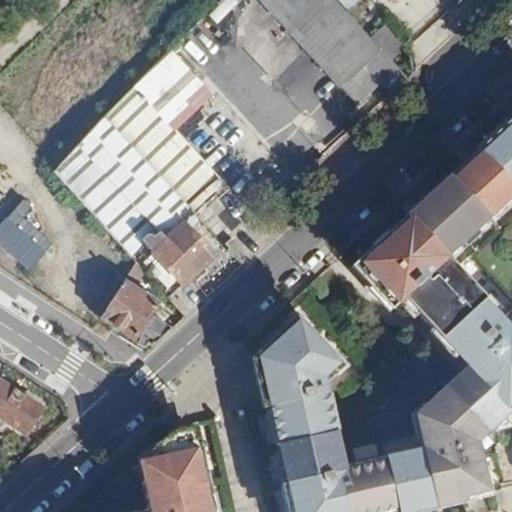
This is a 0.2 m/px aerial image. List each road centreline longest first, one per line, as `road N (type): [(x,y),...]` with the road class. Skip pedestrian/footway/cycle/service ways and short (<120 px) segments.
road 1 (tertiary): [(119,406),(511,44)]
road 2 (tertiary): [(3,511),(119,406)]
road 3 (residential): [(0,322),(119,406)]
